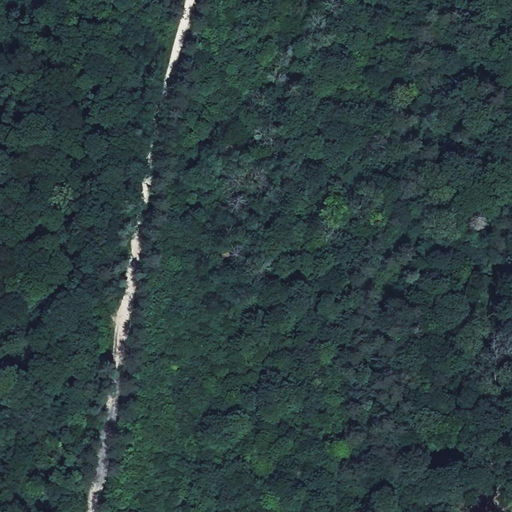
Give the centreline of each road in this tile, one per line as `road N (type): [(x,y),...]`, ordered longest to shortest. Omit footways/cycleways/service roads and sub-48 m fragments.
road 1 (track): [(91,511),(196,0)]
road 2 (track): [(80,511),(109,0)]
